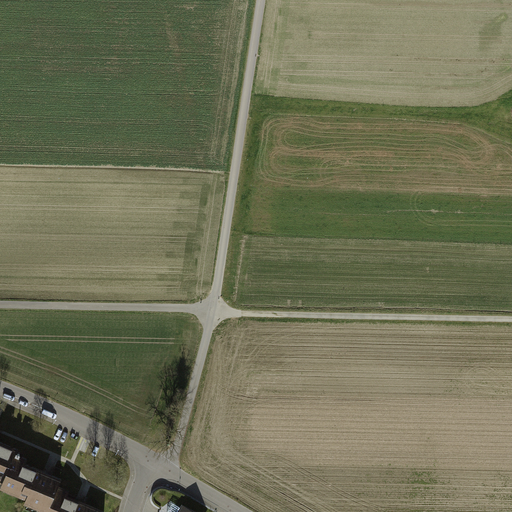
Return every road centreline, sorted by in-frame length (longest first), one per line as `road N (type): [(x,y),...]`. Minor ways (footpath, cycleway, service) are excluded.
road 1 (track): [(511,319),(0,304)]
road 2 (track): [(261,0),(213,308),(170,469)]
road 3 (residential): [(0,389),(153,460)]
